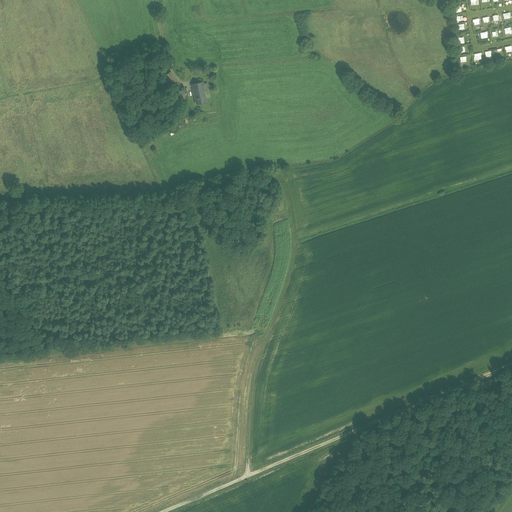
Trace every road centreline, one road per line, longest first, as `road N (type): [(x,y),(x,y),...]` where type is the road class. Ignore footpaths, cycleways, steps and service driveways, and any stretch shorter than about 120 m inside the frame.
road 1 (track): [(160,511),(248,474),(257,369),(297,236),(285,183)]
road 2 (track): [(248,474),(511,358)]
